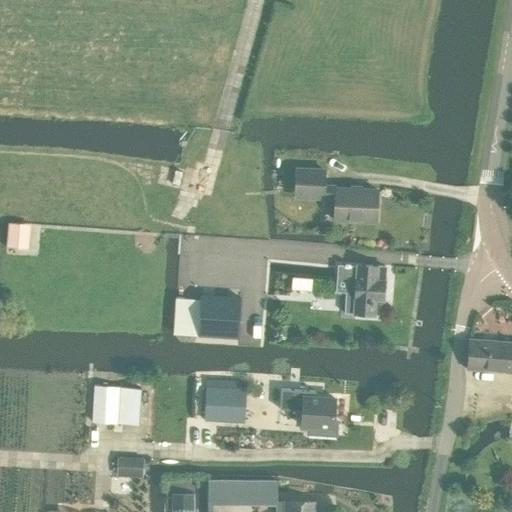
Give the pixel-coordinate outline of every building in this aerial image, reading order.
[(376,222),(377,190),(336,188),(336,184),(324,184),(324,170),(295,169),(294,199),(335,200),(334,220),(376,222)] [(20,223),(8,223),(6,248),(19,248),(20,223)] [(337,265),(335,292),(346,292),(344,313),(374,315),(375,300),(384,300),(386,280),(382,280),(383,266),(358,264),(357,266),(337,265)] [(312,291),(313,278),(293,277),(292,290),(312,291)] [(238,338),(240,298),(200,295),(198,335),(238,338)] [(511,342),(470,339),(468,369),(511,372),(511,342)] [(139,425),(141,390),(94,387),(92,423),(139,425)] [(244,422),(246,390),(206,388),(204,420),(244,422)] [(336,428),(333,427),(334,399),(313,398),(314,391),(281,389),(280,408),(303,410),(302,425),(308,426),(307,433),(336,435),(336,428)] [(143,478),(144,459),(117,457),(116,477),(143,478)] [(208,501),(277,501),(277,481),(209,481),(208,501)] [(316,511),(316,501),(276,501),(276,511),(316,511)]
